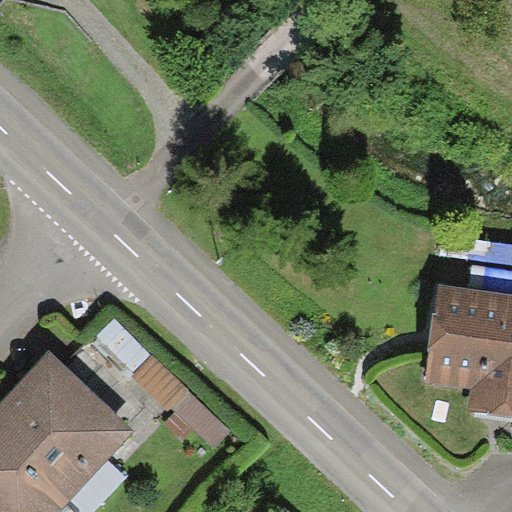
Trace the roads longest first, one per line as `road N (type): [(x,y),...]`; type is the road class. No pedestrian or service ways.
road 1 (secondary): [(91,210),(413,511)]
road 2 (track): [(116,232),(247,83),(334,0)]
road 3 (residential): [(0,310),(91,210)]
road 4 (secondary): [(0,122),(91,210)]
